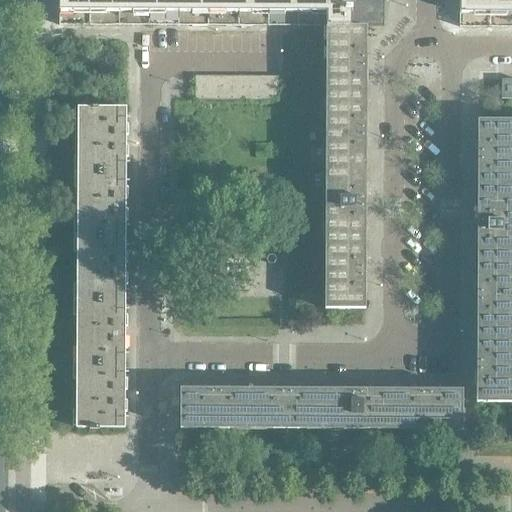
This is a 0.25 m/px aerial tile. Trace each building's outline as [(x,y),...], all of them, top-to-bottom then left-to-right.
[(327,27),(327,0),(59,0),(59,26),(327,27)] [(384,27),(384,0),(327,0),(327,27),(367,27),(384,27)] [(511,27),(511,0),(459,0),(460,27),(511,27)] [(366,309),(367,27),(327,27),(326,309),(366,309)] [(209,100),(210,77),(195,76),(195,100),(209,100)] [(223,101),(223,77),(210,77),(209,100),(223,101)] [(237,101),(237,77),(223,77),(223,101),(237,101)] [(250,101),(250,77),(237,77),(237,101),(250,101)] [(264,101),(264,77),(250,77),(250,101),(264,101)] [(278,101),(278,80),(278,77),(264,77),(264,101),(278,101)] [(511,99),(511,79),(502,80),(502,99),(511,99)] [(126,174),(126,136),(126,109),(79,109),(78,173),(126,174)] [(511,402),(511,120),(478,120),(478,127),(477,403),(511,402)] [(126,237),(126,200),(126,174),(78,173),(78,237),(126,237)] [(126,301),(126,264),(126,237),(78,237),(78,301),(126,301)] [(125,364),(125,327),(126,301),(78,301),(77,364),(125,364)] [(125,429),(125,391),(125,364),(77,364),(77,429),(125,429)] [(463,430),(463,390),(181,389),(181,429),(463,430)] [(82,462),(107,462),(106,439),(82,439),(82,462)] [(52,441),(52,462),(75,462),(74,440),(52,441)]
